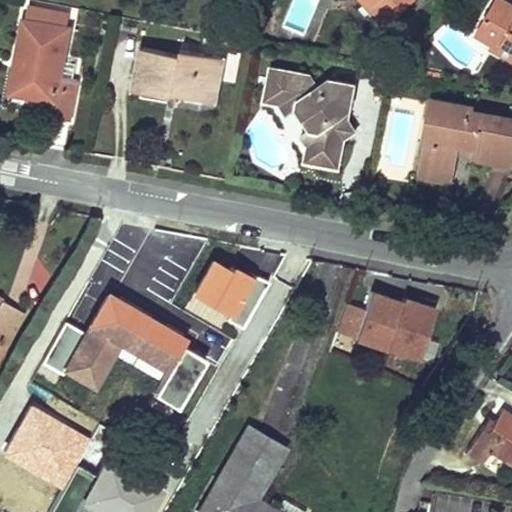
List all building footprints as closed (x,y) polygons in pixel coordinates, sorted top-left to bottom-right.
[(362,0),(384,24),(390,19),(373,0),(362,0)] [(373,0),(390,19),(412,0),(373,0)] [(511,4),(505,0),(494,0),(476,31),(493,42),(495,43),(503,41),(511,46),(511,4)] [(29,6),(27,19),(22,19),(15,56),(25,57),(18,94),(54,101),(51,115),(70,119),(77,79),(72,78),(60,75),(63,60),(70,27),(64,26),(67,13),(29,6)] [(493,42),(491,47),(511,58),(511,46),(503,41),(495,43),(493,42)] [(179,54),(139,46),(131,89),(168,97),(173,93),(216,102),(224,58),(180,49),(179,54)] [(25,57),(15,56),(8,93),(18,94),(25,57)] [(76,63),(63,60),(60,75),(72,78),(76,63)] [(355,82),(336,79),(320,89),(310,74),(269,66),(265,91),(282,94),(280,104),(287,114),(296,107),(311,128),(301,135),(308,144),(324,147),(321,164),(339,167),(344,138),(348,119),(355,82)] [(430,70),(429,76),(439,79),(441,72),(430,70)] [(282,94),(265,91),(263,101),(280,104),(282,94)] [(471,106),(431,98),(427,120),(431,120),(428,137),(422,166),(452,172),(455,154),(457,143),(475,146),(473,157),(491,161),(511,164),(511,160),(511,118),(471,110),(471,106)] [(348,119),(344,138),(356,130),(348,119)] [(475,146),(457,143),(455,154),(473,157),(475,146)] [(324,147),(308,144),(305,161),(321,164),(324,147)] [(511,164),(491,161),(490,168),(510,172),(511,164)] [(422,166),(420,176),(450,182),(452,172),(422,166)] [(335,335),(415,366),(439,308),(360,283),(335,335)] [(184,340),(106,295),(83,336),(62,324),(43,356),(93,385),(119,340),(168,368),(184,340)] [(0,352),(23,313),(0,299),(0,352)] [(487,428),(481,424),(464,450),(481,461),(488,450),(511,465),(511,415),(501,408),(493,420),(487,428)] [(486,416),(481,424),(487,428),(493,420),(486,416)] [(285,445),(248,424),(197,511),(278,511),(275,510),(254,498),(285,445)] [(90,469),(75,461),(44,511),(154,511),(175,483),(107,437),(90,469)] [(305,511),(282,499),(275,510),(278,511),(305,511)]
